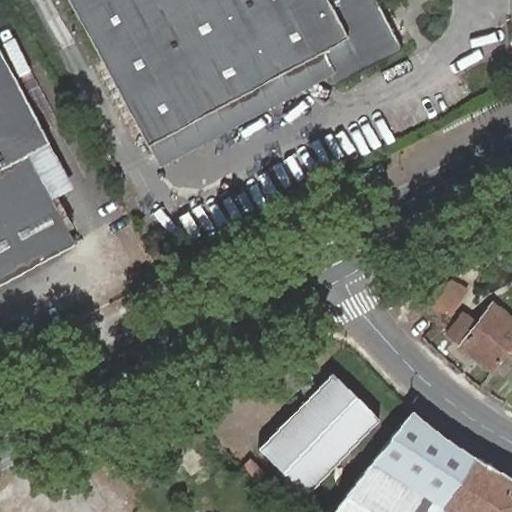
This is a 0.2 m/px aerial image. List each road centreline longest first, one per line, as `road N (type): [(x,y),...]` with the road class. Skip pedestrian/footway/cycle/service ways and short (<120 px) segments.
road 1 (unknown): [(43,0),(131,168),(156,187),(186,187),(509,0)]
road 2 (secondary): [(334,261),(0,436)]
road 3 (residential): [(511,442),(456,407),(398,353),(356,306),(334,261)]
road 4 (secondary): [(511,165),(334,261)]
